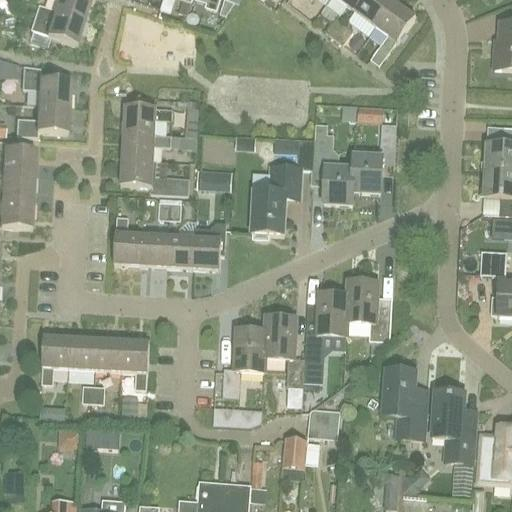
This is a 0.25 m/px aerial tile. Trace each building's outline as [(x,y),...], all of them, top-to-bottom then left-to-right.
[(53,16),(83,26),(91,0),(53,0),(58,1),(53,15),(53,16)] [(208,0),(205,11),(216,15),(220,0),(208,0)] [(244,3),(239,0),(227,0),(226,5),(234,7),(240,9),(244,3)] [(354,16),(365,0),(333,0),(332,1),(354,16)] [(375,32),(394,7),(384,0),(365,0),(354,16),(375,32)] [(379,71),(386,61),(415,22),(394,7),(375,32),(387,41),(369,64),(379,71)] [(53,16),(53,15),(38,10),(34,25),(30,36),(75,51),(83,26),(53,16)] [(334,44),(344,30),(335,24),(325,38),(334,44)] [(511,29),(502,28),(500,56),(496,56),(495,74),(511,74),(511,29)] [(344,30),(334,44),(342,50),(352,36),(344,30)] [(0,79),(16,85),(21,69),(0,61),(0,79)] [(69,85),(38,84),(38,74),(22,73),(21,95),(37,96),(36,112),(67,114),(69,85)] [(358,125),(383,126),(384,112),(359,110),(358,125)] [(66,139),(67,114),(36,112),(35,126),(16,125),(15,142),(35,143),(35,137),(66,139)] [(155,125),(172,126),(172,115),(157,113),(125,112),(124,139),(154,140),(155,125)] [(334,140),(327,140),(328,129),(316,128),(315,139),(314,146),(313,173),(313,175),(325,176),(324,209),(352,211),(353,197),(352,197),(353,175),(339,174),(339,161),(333,154),(334,140)] [(352,197),(353,197),(380,199),(382,172),(394,173),(396,131),(382,130),(380,163),(364,162),(364,153),(354,152),(353,161),(353,175),(352,197)] [(485,176),(511,177),(511,133),(504,133),(503,151),(486,151),(485,176)] [(171,141),(154,140),(124,139),(122,164),(153,166),(154,152),(171,153),(171,141)] [(235,142),(235,152),(255,153),(256,143),(235,142)] [(313,173),(314,146),(299,145),(276,143),(276,153),(298,155),(297,172),(313,173)] [(33,155),(4,154),(4,147),(0,146),(0,180),(32,182),(33,155)] [(152,182),(153,166),(122,164),(121,191),(150,193),(149,200),(188,202),(189,184),(169,183),(152,182)] [(267,244),(267,240),(284,241),(286,200),(299,200),(301,173),(271,171),(270,196),(254,196),(252,239),(254,240),(254,244),(267,244)] [(200,174),(199,194),(233,194),(234,174),(200,174)] [(511,177),(485,176),(484,203),(500,203),(499,221),(511,221),(511,177)] [(0,206),(30,208),(32,182),(1,180),(0,195),(0,206)] [(0,233),(29,235),(30,208),(0,206),(0,233)] [(168,226),(169,209),(159,208),(158,226),(168,226)] [(180,227),(180,225),(181,209),(169,209),(168,226),(180,227)] [(127,240),(128,225),(128,224),(116,223),(113,270),(140,272),(141,240),(127,240)] [(195,243),(194,243),(192,274),(219,276),(220,260),(224,261),(226,229),(221,229),(221,228),(216,227),(211,234),(195,233),(195,243)] [(166,273),(167,242),(141,240),(140,272),(166,273)] [(192,274),(194,243),(167,242),(166,273),(192,274)] [(482,256),(480,280),(506,282),(507,257),(482,256)] [(346,328),(347,328),(370,329),(369,347),(390,348),(391,324),(377,323),(379,288),(349,286),(348,301),(346,328)] [(511,287),(500,287),(499,302),(492,302),(491,320),(498,321),(498,323),(511,323),(511,287)] [(305,365),(305,368),(303,389),(322,389),(324,363),(322,363),(323,342),(346,343),(347,328),(346,328),(348,301),(320,299),(317,339),(306,339),(305,365)] [(305,368),(305,365),(294,364),(296,324),(267,322),(266,336),(267,336),(265,363),(288,364),(286,393),(303,394),(303,389),(305,368)] [(267,336),(266,336),(237,335),(235,375),(224,375),(222,404),(238,405),(240,377),(264,378),(265,363),(267,336)] [(66,375),(68,343),(44,342),(41,390),(53,391),(54,374),(66,375)] [(95,376),(97,345),(68,343),(66,375),(95,376)] [(121,378),(123,347),(97,345),(95,376),(121,378)] [(123,347),(121,378),(137,379),(136,395),(147,396),(150,348),(123,347)] [(427,397),(415,396),(416,377),(386,375),(383,422),(403,423),(402,444),(423,445),(427,397)] [(93,409),(94,393),(83,393),(82,409),(93,409)] [(94,393),(93,409),(104,410),(105,394),(94,393)] [(450,468),(455,469),(472,470),(474,438),(462,437),(464,417),(465,400),(435,398),(431,444),(452,445),(450,468)] [(122,402),(122,422),(147,422),(147,402),(122,402)] [(249,434),(262,429),(262,417),(214,414),(213,432),(249,434)] [(336,446),(339,417),(314,415),(310,418),(307,443),(336,446)] [(120,451),(120,432),(88,431),(87,451),(120,451)] [(58,453),(81,454),(82,435),(59,434),(58,453)] [(511,435),(498,434),(497,444),(481,442),(477,490),(495,491),(495,486),(511,487),(511,435)] [(307,447),(285,445),(282,472),(304,474),(307,447)] [(4,505),(22,506),(24,478),(5,477),(4,505)] [(251,494),(251,492),(200,488),(198,507),(190,507),(180,506),(179,511),(249,511),(250,508),(251,494)]
